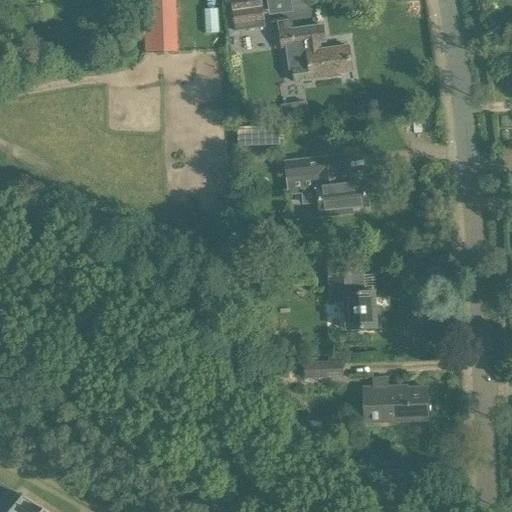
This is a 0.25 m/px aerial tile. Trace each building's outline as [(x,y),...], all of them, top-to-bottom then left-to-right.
[(143,0),(146,54),(174,53),(172,0),(143,0)] [(231,0),(236,31),(265,27),(261,0),(231,0)] [(291,0),(266,0),(267,13),(292,12),(291,0)] [(292,46),(286,46),(289,70),(293,70),(294,82),(339,75),(339,73),(352,71),(348,46),(320,50),(319,42),(320,42),(318,26),(290,30),(290,34),(288,34),(289,40),(291,40),(292,46)] [(346,156),(286,162),(289,195),(302,193),(318,192),(320,217),(352,213),(352,209),(368,207),(365,182),(339,185),(339,184),(338,173),(347,172),(346,156)] [(344,294),(363,293),(362,275),(363,275),(361,258),(327,260),(330,301),(344,300),(344,294)] [(374,292),(363,293),(344,294),(344,300),(346,329),(347,330),(376,328),(374,292)] [(305,364),(305,378),(343,377),(342,363),(305,364)] [(427,388),(399,389),(399,387),(387,388),(387,378),(373,379),(374,388),(364,388),(365,422),(428,420),(427,388)] [(50,511),(25,496),(14,511),(50,511)]
